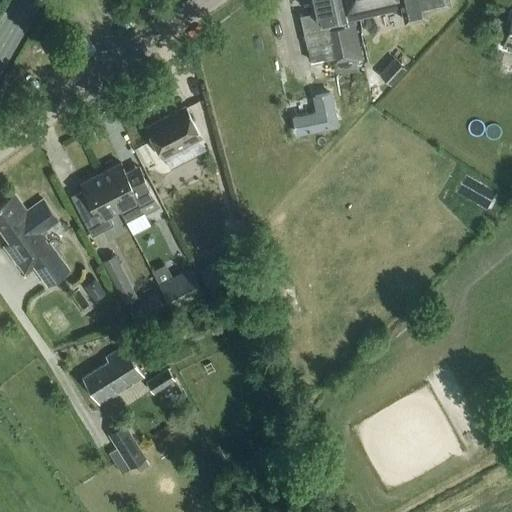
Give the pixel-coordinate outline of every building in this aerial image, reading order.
[(313,62),(328,58),(329,67),(335,65),(337,70),(357,66),(355,61),(363,59),(355,22),(351,23),(350,19),(402,8),(405,20),(426,15),(425,8),(450,3),(448,0),(311,0),(314,11),(302,14),(309,47),(309,46),(313,62)] [(511,50),(511,16),(510,16),(501,48),(511,50)] [(395,57),(387,66),(398,76),(406,67),(395,57)] [(318,116),(293,121),(296,137),(338,128),(332,97),(315,100),(318,116)] [(163,157),(203,136),(186,106),(147,127),(163,157)] [(121,163),(102,173),(121,208),(126,219),(145,210),(146,211),(160,204),(149,183),(140,166),(127,173),(121,163)] [(82,183),(86,190),(72,197),(92,236),(106,228),(115,224),(110,214),(121,208),(102,173),(82,183)] [(29,271),(34,267),(47,285),(67,271),(40,232),(57,220),(43,198),(25,210),(15,195),(0,205),(0,229),(10,243),(6,246),(25,274),(29,271)] [(137,296),(125,272),(115,254),(104,260),(126,302),(137,296)] [(227,254),(200,268),(214,294),(241,280),(227,254)] [(168,281),(160,285),(171,307),(179,303),(181,306),(205,294),(195,275),(184,281),(183,280),(171,286),(168,281)] [(106,294),(94,278),(84,285),(96,302),(106,294)] [(168,307),(161,294),(138,306),(144,319),(168,307)] [(101,404),(145,376),(125,346),(106,358),(108,362),(84,377),(101,404)] [(168,367),(146,380),(154,392),(175,379),(168,367)] [(146,458),(124,423),(108,433),(122,456),(115,461),(122,472),(136,464),(145,458),(146,458)] [(140,470),(149,465),(145,458),(136,464),(140,470)]
